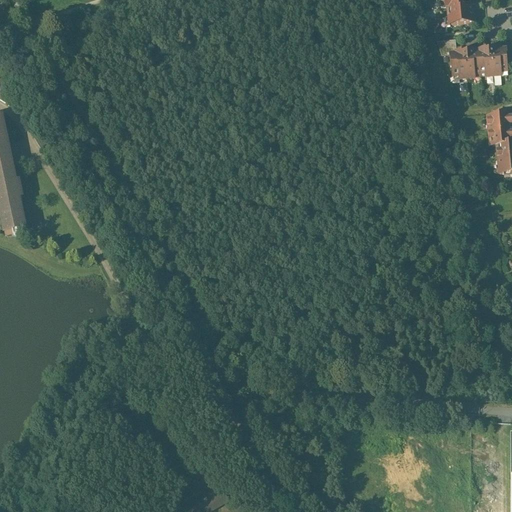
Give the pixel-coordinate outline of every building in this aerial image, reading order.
[(445,0),(446,8),(447,8),(448,19),(449,19),(450,26),(474,24),(473,10),(470,10),(469,0),(445,0)] [(54,41),(47,45),(52,54),(59,50),(54,41)] [(455,41),(437,43),(442,57),(450,56),(450,55),(456,55),(456,53),(455,41)] [(488,52),(468,54),(468,52),(456,53),(456,55),(450,55),(450,56),(451,66),(452,66),(453,78),(459,78),(459,81),(475,79),(475,76),(485,75),(486,78),(501,77),(501,74),(507,74),(506,62),(507,61),(506,50),(500,51),(500,49),(488,50),(488,52)] [(5,90),(0,97),(0,99),(8,104),(14,95),(5,90)] [(509,113),(491,115),(492,118),(488,119),(488,125),(491,127),(491,132),(489,132),(490,141),(493,141),(494,148),(500,147),(501,153),(497,153),(498,163),(500,162),(501,167),(499,169),(500,176),(504,175),(504,179),(511,178),(511,126),(511,120),(510,120),(509,113)] [(0,207),(6,234),(27,230),(2,116),(0,116),(0,207)] [(43,132),(33,138),(40,148),(50,142),(43,132)] [(222,493),(187,511),(212,511),(228,502),(222,493)]
